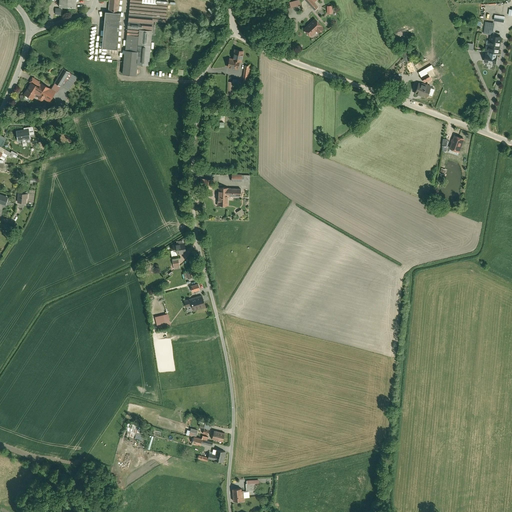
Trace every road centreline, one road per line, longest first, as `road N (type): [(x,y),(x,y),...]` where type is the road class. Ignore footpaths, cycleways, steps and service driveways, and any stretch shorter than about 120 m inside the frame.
road 1 (residential): [(233,30),(197,83),(195,217),(232,387),(231,511)]
road 2 (track): [(474,252),(414,274),(392,486),(382,511)]
road 3 (residential): [(511,143),(270,54),(233,30)]
